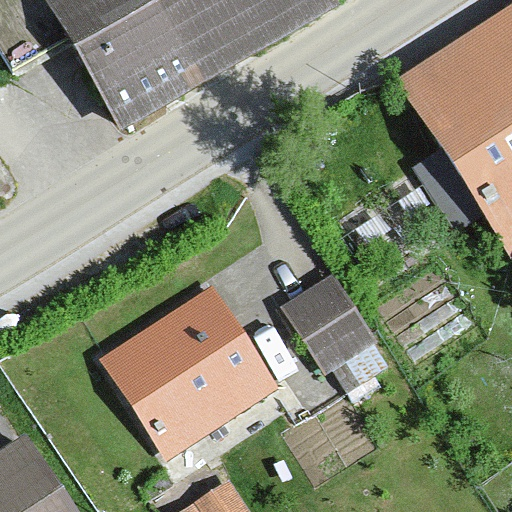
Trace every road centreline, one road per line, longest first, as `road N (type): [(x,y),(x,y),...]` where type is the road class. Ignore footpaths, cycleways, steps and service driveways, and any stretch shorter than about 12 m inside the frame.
road 1 (secondary): [(0,261),(406,0)]
road 2 (unknown): [(234,157),(283,248),(277,268),(234,296)]
